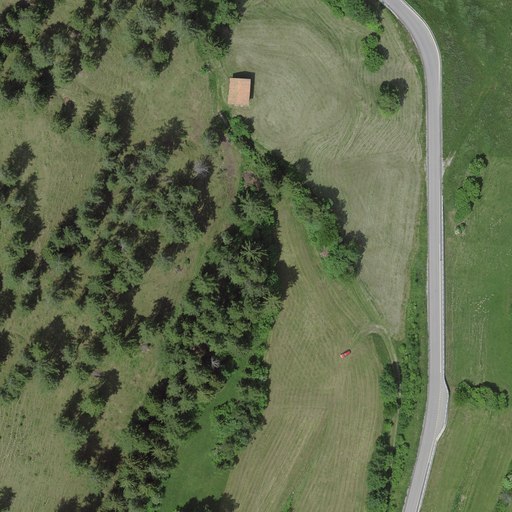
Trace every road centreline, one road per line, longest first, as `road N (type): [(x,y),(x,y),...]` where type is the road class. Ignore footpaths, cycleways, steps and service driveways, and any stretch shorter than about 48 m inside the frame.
road 1 (track): [(178,0),(208,60),(224,118),(305,194),(349,249),(385,326),(408,400),(388,511)]
road 2 (unclassified): [(409,511),(434,381),(432,67),(412,19),(391,0)]
